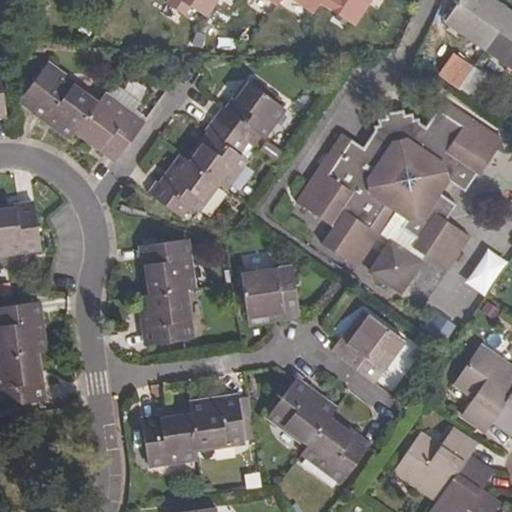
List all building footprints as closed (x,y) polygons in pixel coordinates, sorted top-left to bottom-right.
[(258,0),(270,7),(275,0),(283,0),(311,17),(317,8),(352,30),(370,0),(172,0),(202,19),(214,0),(258,0)] [(485,48),(511,13),(492,0),(452,0),(452,2),(456,5),(445,21),(485,48)] [(511,13),(485,48),(511,65),(511,13)] [(432,52),(422,47),(415,61),(426,66),(432,52)] [(456,91),(472,68),(462,61),(446,84),(456,91)] [(45,66),(26,93),(39,101),(32,110),(72,138),(77,132),(97,103),(45,66)] [(482,76),(472,68),(456,91),(466,99),(482,76)] [(105,97),(103,96),(97,103),(77,132),(116,161),(143,125),(132,117),(146,99),(119,80),(105,97)] [(222,106),(214,117),(248,144),(257,132),(262,137),(282,108),(248,83),(228,111),(222,106)] [(20,102),(32,110),(39,101),(26,93),(20,102)] [(502,141),(443,102),(426,128),(419,124),(418,118),(413,119),(412,114),(403,115),(402,110),(385,113),(386,118),(379,120),(380,126),(374,127),(375,132),(364,149),(342,134),(297,204),(334,228),(323,245),(355,267),(378,232),(392,211),(407,220),(402,227),(419,238),(413,249),(423,255),(446,270),(468,235),(445,219),(455,204),(440,194),(449,181),(463,190),(476,172),(481,175),(502,141)] [(248,144),(214,117),(205,130),(211,134),(190,162),(216,181),(225,187),(245,159),(240,155),(248,144)] [(190,162),(182,157),(161,185),(155,180),(147,193),(182,218),(190,207),(194,210),(216,181),(190,162)] [(34,205),(0,209),(0,252),(41,247),(34,205)] [(392,211),(378,232),(390,240),(420,260),(423,255),(413,249),(419,238),(402,227),(407,220),(392,211)] [(470,239),(450,270),(464,280),(485,248),(470,239)] [(186,240),(143,245),(150,294),(184,290),(194,289),(186,240)] [(400,292),(420,260),(390,240),(369,271),(400,292)] [(482,249),(464,286),(487,297),(505,259),(482,249)] [(249,325),(299,318),(293,266),(241,274),(249,325)] [(150,294),(140,296),(147,345),(191,339),(184,290),(150,294)] [(0,307),(0,352),(1,356),(35,350),(44,349),(37,302),(0,307)] [(405,340),(363,310),(332,352),(374,383),(405,340)] [(487,430),(493,420),(511,393),(511,369),(478,347),(455,381),(476,395),(463,414),(487,430)] [(1,356),(0,356),(0,407),(43,401),(35,350),(1,356)] [(268,416),(308,444),(329,417),(335,409),(294,380),(268,416)] [(511,393),(493,420),(511,433),(511,393)] [(191,414),(196,448),(245,441),(238,397),(190,404),(191,414)] [(196,448),(191,414),(142,421),(148,465),(197,458),(196,448)] [(368,445),(329,417),(308,444),(303,452),(343,481),(368,445)] [(438,498),(467,456),(474,446),(451,430),(438,448),(418,434),(395,469),(438,498)] [(467,456),(438,498),(431,509),(435,511),(494,511),(498,506),(479,493),(492,473),(467,456)]
